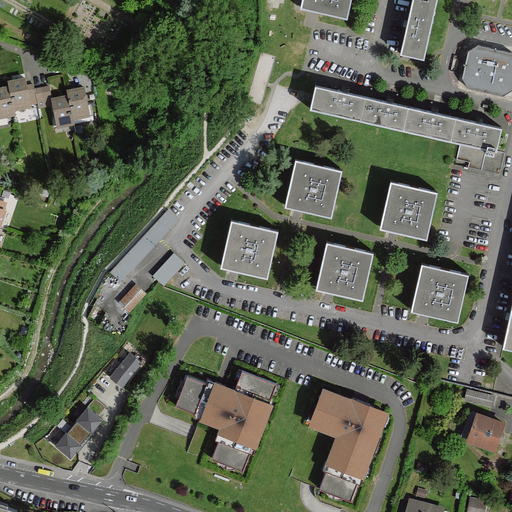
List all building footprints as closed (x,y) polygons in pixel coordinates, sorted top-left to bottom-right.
[(350,0),(301,0),(300,7),(347,18),(350,0)] [(413,0),(402,53),(425,59),(437,0),(413,0)] [(511,52),(479,45),(469,52),(463,78),(469,87),(504,95),(511,90),(511,52)] [(31,103),(27,86),(25,78),(8,81),(10,86),(14,107),(31,103)] [(38,102),(35,90),(34,84),(27,86),(31,103),(38,102)] [(10,86),(0,88),(0,114),(15,112),(14,107),(10,86)] [(501,126),(316,86),(310,109),(495,149),(501,126)] [(53,104),(52,99),(50,87),(43,88),(46,105),(53,104)] [(68,91),(69,95),(73,116),(90,113),(85,87),(68,91)] [(46,105),(43,88),(35,90),(38,102),(39,107),(46,105)] [(69,95),(52,99),(53,104),(57,124),(74,121),(73,116),(69,95)] [(506,152),(462,142),(458,159),(471,162),(470,168),(501,175),(506,152)] [(343,169),(297,159),(286,206),(332,216),(343,169)] [(434,191),(388,181),(377,225),(424,236),(434,191)] [(169,209),(110,271),(121,282),(179,219),(169,209)] [(279,230),(232,220),(222,266),(233,269),(268,277),(279,230)] [(374,252),(328,241),(317,288),(364,299),(374,252)] [(153,276),(164,286),(182,267),(186,263),(175,253),(153,276)] [(467,274),(421,263),(411,309),(457,319),(467,274)] [(119,302),(130,312),(147,293),(136,284),(119,302)] [(131,353),(111,376),(123,386),(143,364),(131,353)] [(269,404),(277,383),(242,370),(236,386),(237,386),(234,392),(215,385),(216,383),(208,380),(207,383),(187,376),(176,406),(195,413),(194,416),(202,419),(203,417),(222,424),(216,440),(220,441),(213,459),(244,470),(251,453),(254,454),(257,446),(254,445),(262,422),(266,423),(272,405),(269,404)] [(490,406),(493,394),(467,387),(464,399),(490,406)] [(328,470),(321,488),(352,499),(359,482),(362,483),(365,475),(363,474),(372,452),(375,453),(382,434),(379,433),(386,412),(343,396),(342,397),(323,390),(312,421),(331,428),(330,429),(339,433),(329,461),(327,461),(324,469),(328,470)] [(55,444),(70,457),(103,420),(98,416),(107,407),(96,398),(55,444)] [(494,446),(504,420),(478,411),(468,437),(494,446)] [(440,511),(442,506),(410,497),(406,511),(440,511)] [(471,497),(467,511),(483,511),(486,500),(471,497)]
